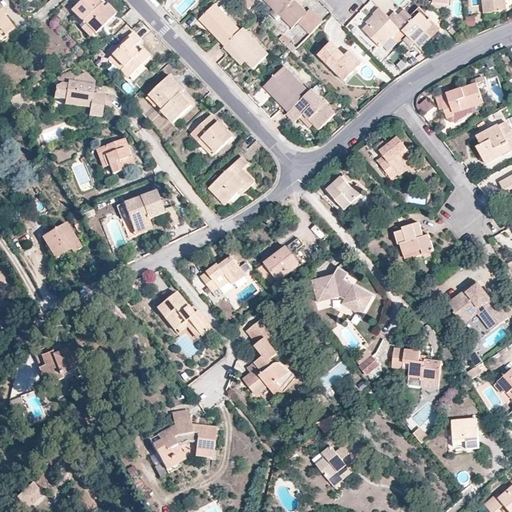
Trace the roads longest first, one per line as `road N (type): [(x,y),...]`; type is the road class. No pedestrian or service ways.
road 1 (residential): [(302,174),(136,0)]
road 2 (residential): [(162,257),(37,324),(0,361)]
road 3 (residential): [(207,391),(232,344),(162,257)]
road 4 (residential): [(302,174),(238,219),(162,257)]
road 5 (unknown): [(302,174),(399,287)]
road 6 (residential): [(469,215),(464,185),(393,96)]
road 7 (residential): [(511,32),(393,96)]
road 8 (unknown): [(150,133),(238,219)]
